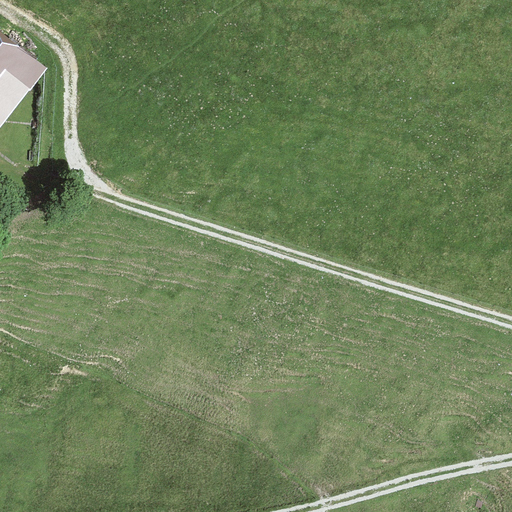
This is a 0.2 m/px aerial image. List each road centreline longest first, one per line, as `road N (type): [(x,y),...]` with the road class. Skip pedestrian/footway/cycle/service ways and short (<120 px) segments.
road 1 (track): [(90,42),(76,109),(78,153),(86,178),(107,197),(511,320)]
road 2 (track): [(511,459),(289,511)]
